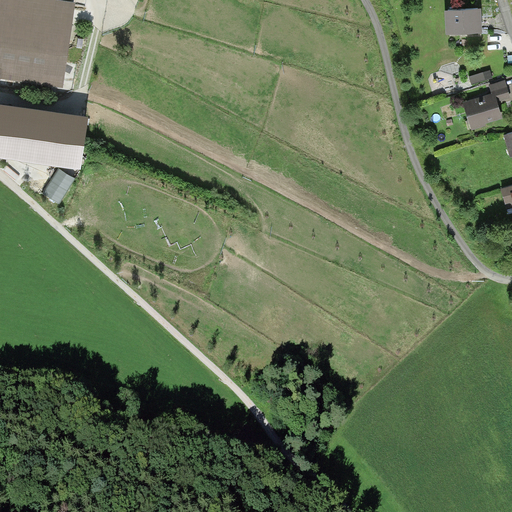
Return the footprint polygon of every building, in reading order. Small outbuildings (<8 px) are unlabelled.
[(73,4),(48,0),(0,0),(0,78),(62,88),(73,4)] [(445,6),(446,30),(482,29),(481,4),(445,6)] [(490,68),(469,74),(471,83),(492,77),(490,68)] [(505,78),(489,83),(492,91),(495,90),(498,99),(510,95),(505,78)] [(492,91),(463,100),(472,128),(486,124),(485,120),(503,115),(498,99),(495,90),(492,91)] [(88,117),(0,104),(0,156),(80,169),(88,117)] [(511,130),(503,132),(510,155),(511,154),(511,130)] [(507,203),(511,201),(511,193),(510,188),(511,187),(511,182),(501,186),(507,203)]
